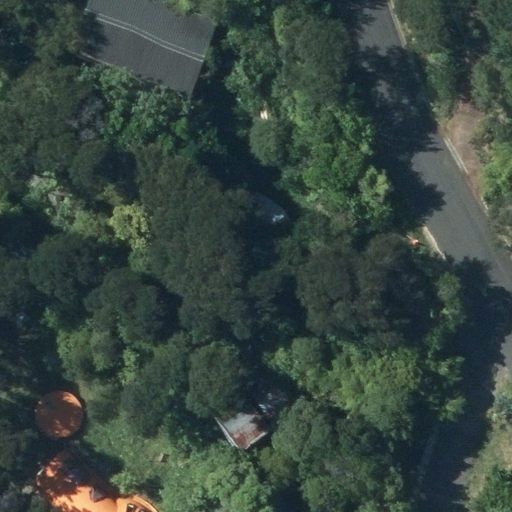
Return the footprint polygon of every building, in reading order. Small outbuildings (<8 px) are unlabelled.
[(101,0),(80,49),(191,96),(222,26),(163,0),(101,0)] [(28,67),(61,95),(79,74),(45,47),(28,67)] [(18,308),(39,327),(53,312),(32,294),(18,308)] [(241,375),(284,429),(308,411),(266,357),(241,375)] [(237,437),(264,414),(243,390),(216,413),(237,437)] [(155,511),(151,507),(143,502),(133,499),(124,497),(114,498),(70,453),(37,485),(63,511),(155,511)]
